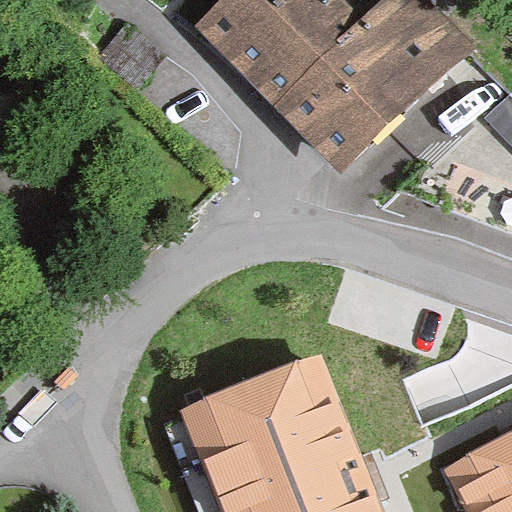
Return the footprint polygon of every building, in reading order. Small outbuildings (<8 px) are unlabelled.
[(350,37),(315,0),(229,0),(202,26),(281,107),(381,10),(380,9),(350,37)] [(391,0),(390,1),(381,10),(281,107),(338,166),(437,69),(441,73),(465,49),(417,0),(391,0)] [(159,59),(123,29),(99,57),(136,87),(159,59)] [(511,96),(486,120),(511,148),(511,96)] [(198,412),(235,511),(371,511),(313,367),(198,412)] [(511,511),(511,440),(453,469),(474,511),(511,511)]
